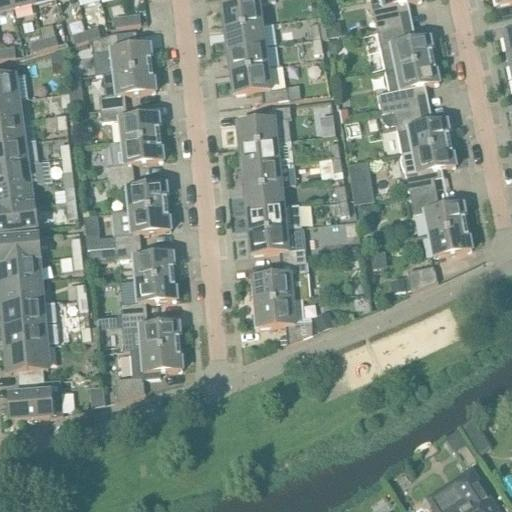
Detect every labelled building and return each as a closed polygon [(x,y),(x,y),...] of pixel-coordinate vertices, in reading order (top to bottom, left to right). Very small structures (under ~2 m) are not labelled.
[(10,0),(0,0),(0,15),(14,13),(10,0)] [(32,0),(10,0),(14,13),(35,8),(32,0)] [(101,0),(104,9),(122,5),(120,0),(101,0)] [(225,34),(262,29),(260,7),(276,5),(275,0),(250,0),(251,8),(222,12),(225,34)] [(369,0),(377,34),(403,28),(400,15),(410,13),(408,7),(422,4),(421,0),(369,0)] [(511,0),(496,0),(498,9),(511,5),(511,0)] [(126,20),(129,31),(141,29),(140,19),(126,20)] [(114,22),(116,32),(129,31),(126,20),(114,22)] [(309,30),(312,44),(321,43),(318,28),(309,30)] [(328,31),(331,42),(343,40),(341,28),(328,31)] [(385,76),(435,65),(430,43),(416,45),(415,39),(406,41),(403,28),(377,34),(385,76)] [(262,29),(225,34),(228,56),(265,51),(262,29)] [(97,32),(86,36),(88,46),(100,42),(97,32)] [(76,49),(88,46),(86,36),(73,39),(76,49)] [(100,42),(92,45),(94,58),(112,56),(114,78),(153,73),(150,50),(139,52),(137,36),(112,39),(100,42)] [(55,40),(43,43),(46,54),(58,50),(55,40)] [(31,47),(34,57),(46,54),(43,43),(31,47)] [(323,57),(321,43),(312,44),(314,59),(323,57)] [(341,43),(328,45),(330,58),(338,57),(342,50),(341,43)] [(265,51),(228,56),(231,77),(268,72),(265,51)] [(14,52),(1,54),(4,64),(16,62),(14,52)] [(65,54),(51,58),(54,78),(67,77),(65,54)] [(435,65),(385,76),(390,96),(378,99),(382,119),(394,117),(420,111),(417,98),(427,96),(425,90),(439,87),(435,65)] [(0,106),(18,104),(29,103),(25,79),(15,80),(10,81),(8,69),(0,70),(0,106)] [(268,72),(231,77),(234,99),(263,95),(265,107),(289,104),(289,103),(284,70),(268,72)] [(106,101),(99,102),(101,115),(126,112),(124,100),(156,96),(153,73),(114,78),(103,79),(106,101)] [(289,95),(290,104),(301,103),(300,94),(289,95)] [(62,113),(71,112),(69,97),(60,99),(62,113)] [(0,128),(21,126),(18,104),(0,106),(0,128)] [(267,126),(238,129),(240,151),(291,145),(289,124),(291,124),(290,112),(290,111),(265,114),(267,126)] [(396,129),(402,158),(451,148),(447,126),(433,129),(432,122),(423,124),(420,111),(394,117),(396,129)] [(126,112),(101,115),(102,127),(120,125),(123,147),(161,143),(158,120),(127,124),(126,112)] [(348,113),(340,114),(342,127),(350,126),(350,125),(348,113)] [(394,117),(382,119),(383,126),(389,131),(396,129),(394,117)] [(68,134),(66,120),(56,121),(58,135),(68,134)] [(0,128),(0,150),(24,147),(21,126),(0,128)] [(163,165),(161,143),(123,147),(111,148),(113,170),(107,171),(109,184),(133,181),(132,169),(163,165)] [(24,147),(0,150),(0,172),(27,168),(39,167),(36,145),(24,147)] [(240,151),(242,172),(293,167),(291,145),(240,151)] [(329,149),(331,163),(340,162),(338,147),(329,149)] [(60,149),(61,164),(71,162),(69,148),(60,149)] [(405,174),(410,200),(437,194),(434,181),(443,180),(442,173),(456,171),(451,148),(402,158),(403,162),(401,165),(403,172),(405,174)] [(71,162),(61,164),(63,178),(64,185),(73,184),(73,177),(71,162)] [(333,178),(343,177),(340,162),(331,163),(333,178)] [(0,172),(0,194),(30,190),(45,188),(42,167),(27,169),(27,168),(0,172)] [(293,167),(242,172),(245,194),(281,190),(295,189),(293,167)] [(133,181),(109,184),(110,196),(128,194),(130,216),(168,212),(166,190),(135,193),(133,181)] [(0,215),(34,211),(34,210),(33,210),(30,190),(0,194),(0,215)] [(281,190),(245,194),(247,216),(284,212),(281,190)] [(336,191),(338,206),(347,205),(345,190),(336,191)] [(65,192),(66,207),(76,205),(74,191),(65,192)] [(425,218),(429,239),(468,232),(463,209),(450,212),(448,206),(439,207),(437,194),(410,200),(414,220),(425,218)] [(78,223),(76,205),(66,207),(68,224),(78,223)] [(341,221),(350,219),(347,205),(338,206),(341,221)] [(299,210),(284,212),(247,216),(249,238),(302,232),(299,210)] [(0,238),(37,233),(34,211),(0,215),(0,238)] [(368,223),(372,218),(370,211),(358,213),(360,224),(368,223)] [(168,212),(130,216),(112,218),(114,242),(115,252),(140,250),(139,238),(171,235),(168,212)] [(249,238),(252,260),(281,257),(282,269),(307,266),(303,232),(302,232),(249,238)] [(468,232),(429,239),(434,261),(472,254),(468,232)] [(86,241),(88,255),(89,254),(96,254),(103,253),(115,252),(114,242),(100,243),(99,239),(86,241)] [(0,244),(0,266),(40,264),(38,241),(0,244)] [(70,243),(72,261),(82,260),(80,242),(70,243)] [(140,250),(115,252),(117,265),(134,263),(136,285),(175,282),(173,259),(141,262),(140,250)] [(350,256),(351,261),(361,260),(360,251),(354,251),(350,256)] [(96,254),(89,254),(90,267),(104,266),(103,253),(96,254)] [(84,274),(82,260),(72,261),(74,275),(84,274)] [(0,283),(0,289),(41,285),(39,264),(40,264),(0,266),(0,283)] [(307,266),(282,269),(263,270),(264,282),(254,283),(256,308),(304,303),(310,303),(307,279),(308,279),(307,266)] [(408,276),(412,298),(436,287),(434,271),(408,276)] [(177,305),(175,282),(136,285),(138,307),(121,309),(122,321),(146,319),(145,307),(177,305)] [(0,289),(2,310),(43,307),(41,285),(0,289)] [(392,288),(394,297),(405,295),(403,285),(392,288)] [(367,287),(357,288),(358,299),(368,298),(367,287)] [(76,290),(77,304),(87,303),(85,288),(76,290)] [(89,317),(87,303),(77,304),(79,318),(89,317)] [(304,303),(256,308),(258,332),(287,330),(289,349),(313,340),(312,322),(305,323),(304,303)] [(2,310),(4,332),(44,328),(43,307),(2,310)] [(146,319),(122,321),(123,334),(124,356),(131,356),(181,352),(179,329),(147,331),(146,319)] [(6,353),(46,350),(44,328),(4,332),(6,353)] [(81,332),(82,347),(92,346),(90,331),(81,332)] [(48,374),(46,350),(6,353),(8,377),(17,377),(19,388),(44,386),(43,374),(48,374)] [(182,374),(181,352),(131,356),(133,383),(116,384),(118,405),(114,406),(114,407),(145,398),(145,397),(144,397),(143,383),(160,382),(160,376),(182,374)] [(12,425),(49,422),(51,422),(51,423),(64,420),(61,385),(44,386),(19,388),(20,400),(10,401),(12,425)] [(455,456),(466,472),(476,465),(466,449),(455,456)] [(462,511),(496,511),(471,473),(451,486),(466,510),(462,511)]
